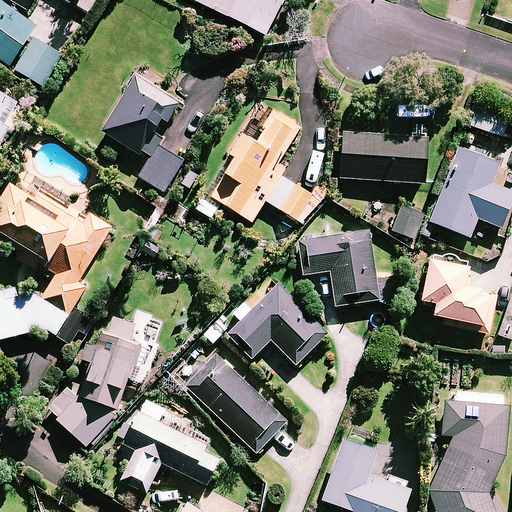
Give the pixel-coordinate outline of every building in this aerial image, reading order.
[(0,0),(0,58),(40,86),(85,21),(54,0),(44,0),(31,20),(1,0),(0,0)] [(196,0),(266,33),(281,0),(196,0)] [(180,101),(136,74),(101,129),(149,159),(139,176),(164,192),(184,160),(159,144),(164,135),(154,129),(160,119),(166,123),(180,101)] [(18,101),(0,89),(0,141),(10,126),(4,122),(18,101)] [(509,116),(477,105),(470,125),(502,136),(509,116)] [(298,125),(274,110),(255,140),(241,132),(229,152),(232,154),(208,194),(252,221),(265,200),(304,224),(320,199),(281,175),(286,166),(279,162),(296,135),(298,125)] [(427,138),(343,132),(340,177),(424,183),(427,138)] [(499,163),(466,150),(459,166),(453,163),(430,220),(470,236),(477,218),(500,227),(511,197),(511,191),(491,183),(499,163)] [(0,338),(34,330),(56,334),(77,348),(94,322),(86,316),(73,307),(85,288),(77,283),(112,226),(89,213),(83,222),(67,212),(69,209),(33,186),(29,193),(11,182),(0,199),(0,206),(5,210),(0,217),(0,229),(23,244),(13,259),(54,283),(45,292),(18,299),(15,288),(0,291),(0,338)] [(423,213),(401,205),(392,230),(413,238),(423,213)] [(375,277),(368,230),(298,240),(303,274),(330,270),(335,305),(398,296),(395,274),(375,277)] [(468,266),(429,258),(421,298),(436,301),(433,313),(484,323),(491,290),(464,285),(468,266)] [(232,312),(241,321),(228,334),(252,358),(271,339),(296,364),(327,333),(278,284),(252,309),(243,300),(232,312)] [(511,294),(498,334),(511,338),(511,294)] [(389,313),(373,306),(365,326),(380,333),(389,313)] [(128,378),(142,384),(148,368),(141,365),(148,348),(128,340),(135,324),(114,316),(101,346),(88,341),(79,363),(81,384),(77,389),(70,382),(48,407),(55,413),(55,414),(60,418),(58,419),(87,446),(113,416),(128,378)] [(286,421),(216,354),(186,385),(256,452),(286,421)] [(505,438),(508,403),(502,402),(503,394),(457,391),(456,399),(444,399),(441,434),(456,435),(433,479),(429,495),(435,511),(495,511),(487,487),(505,454),(505,438)] [(168,410),(147,399),(125,443),(136,449),(121,479),(147,492),(161,461),(206,483),(219,457),(203,450),(207,443),(162,421),(168,410)] [(377,447),(344,436),(322,498),(351,508),(349,511),(401,511),(409,488),(368,473),(377,447)] [(202,511),(187,502),(180,511),(202,511)]
